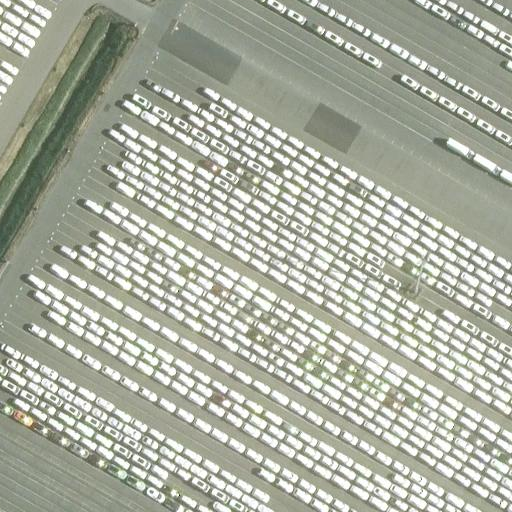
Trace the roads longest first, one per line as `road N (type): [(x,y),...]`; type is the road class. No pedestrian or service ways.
road 1 (unclassified): [(156,23),(511,230)]
road 2 (unclassified): [(0,300),(156,23)]
